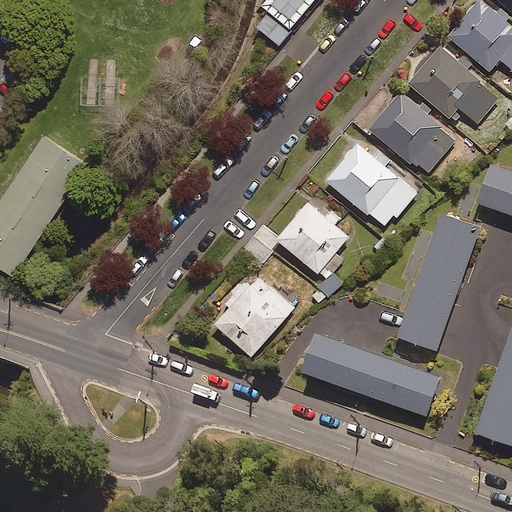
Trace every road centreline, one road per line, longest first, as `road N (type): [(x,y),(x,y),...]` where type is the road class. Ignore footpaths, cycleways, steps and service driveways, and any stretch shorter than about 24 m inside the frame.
road 1 (residential): [(391,0),(84,357)]
road 2 (tertiary): [(84,357),(511,508)]
